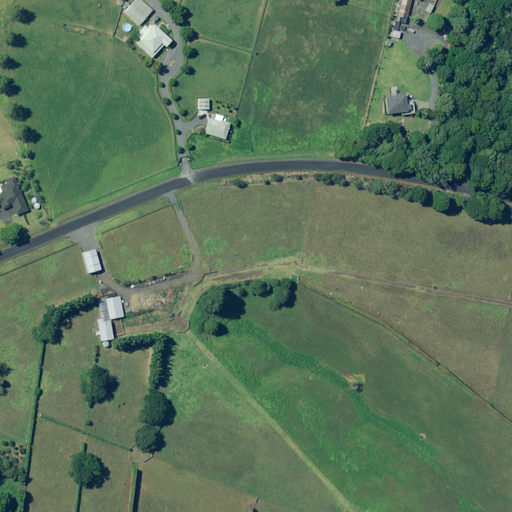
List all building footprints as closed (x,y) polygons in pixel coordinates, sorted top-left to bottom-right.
[(152,11),(139,0),(135,0),(124,12),(139,25),(152,11)] [(411,0),(401,0),(396,21),(405,24),(411,0)] [(435,6),(430,4),(426,11),(431,14),(435,6)] [(171,41),(152,24),(148,29),(149,30),(136,43),(152,58),(163,46),(165,47),(171,41)] [(407,105),(406,95),(385,98),(386,114),(401,113),(402,115),(407,115),(406,111),(411,110),(411,105),(407,105)] [(209,99),(199,99),(198,109),(209,110),(209,99)] [(223,116),(215,114),(214,120),(208,119),(204,133),(225,139),(230,124),(222,121),(223,116)] [(0,205),(1,205),(3,210),(12,206),(16,216),(28,211),(20,190),(18,187),(14,188),(14,187),(13,186),(12,185),(11,184),(9,184),(8,184),(7,184),(5,184),(4,184),(3,185),(2,186),(1,187),(0,188),(0,205)] [(100,270),(95,250),(82,253),(87,273),(100,270)] [(123,335),(121,323),(111,325),(110,319),(120,317),(124,317),(120,297),(108,299),(99,301),(103,319),(96,320),(99,332),(95,332),(96,336),(99,336),(100,341),(113,339),(113,337),(123,335)]
